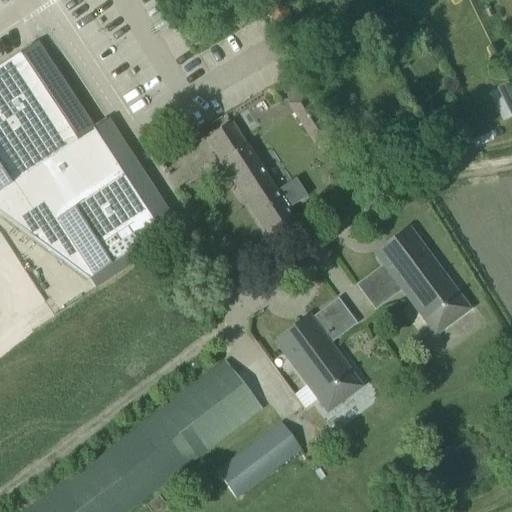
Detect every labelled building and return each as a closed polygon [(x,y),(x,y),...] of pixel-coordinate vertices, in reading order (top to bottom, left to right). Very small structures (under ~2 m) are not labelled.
[(267,14),(265,15),(271,27),(291,16),(282,0),(262,0),(266,5),(263,7),(267,14)] [(0,215),(88,281),(174,224),(107,121),(92,131),(36,44),(0,67),(0,215)] [(511,92),(508,84),(498,89),(508,109),(511,106),(511,92)] [(288,105),(316,147),(333,136),(305,93),(288,105)] [(231,123),(205,140),(268,239),(295,222),(287,210),(297,204),(305,199),(294,180),(276,192),(231,123)] [(408,229),(377,251),(383,260),(386,257),(389,261),(381,266),(398,288),(405,283),(441,331),(469,311),(408,229)] [(300,322),(273,342),(326,414),(353,394),(321,350),(328,345),(310,319),(308,316),(306,318),(300,322)] [(30,511),(125,511),(260,409),(225,364),(30,511)] [(216,472),(235,498),(300,450),(281,424),(216,472)] [(277,483),(241,509),(243,511),(284,511),(294,505),(277,483)]
